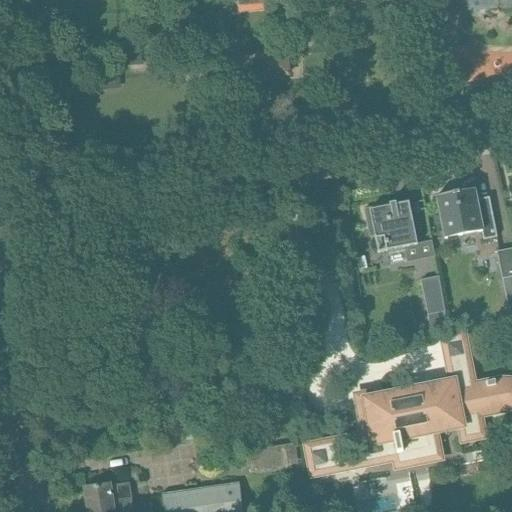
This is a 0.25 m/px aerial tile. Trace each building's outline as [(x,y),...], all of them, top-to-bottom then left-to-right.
[(263,0),(239,0),(238,0),(239,14),(265,12),(263,0)] [(285,55),(267,56),(268,74),(286,74),(285,55)] [(468,191),(436,197),(445,239),(481,232),(483,241),(497,238),(489,198),(476,200),(474,189),(468,191)] [(367,208),(363,209),(365,217),(369,238),(374,237),(375,240),(383,238),(384,243),(386,252),(403,248),(417,246),(416,238),(409,202),(396,205),(396,203),(367,208)] [(511,249),(496,253),(502,280),(511,278),(511,249)] [(438,277),(420,281),(427,316),(445,312),(438,277)] [(446,338),(440,339),(441,345),(446,368),(471,363),(465,334),(459,335),(459,332),(446,334),(446,338)] [(254,351),(235,352),(235,367),(254,367),(254,351)] [(365,442),(360,443),(363,458),(368,458),(369,462),(396,457),(398,464),(438,456),(432,427),(438,425),(439,427),(449,425),(448,423),(455,422),(455,420),(502,411),(509,409),(511,407),(511,382),(503,381),(496,382),(496,381),(485,383),(485,384),(449,392),(449,390),(443,391),(442,388),(431,391),(431,393),(388,402),(387,399),(376,402),(377,404),(372,405),(375,417),(378,435),(364,438),(365,442)] [(151,405),(132,408),(134,422),(153,419),(151,405)] [(286,445),(244,452),(248,475),(291,469),(291,466),(302,464),(299,443),(286,445)] [(325,445),(308,449),(313,473),(330,470),(329,465),(331,465),(328,450),(326,450),(325,445)] [(366,511),(395,511),(394,480),(358,482),(359,511),(366,511)] [(105,486),(85,489),(88,511),(133,511),(132,499),(129,483),(109,487),(109,485),(105,486)] [(191,491),(163,495),(165,511),(241,511),(238,484),(191,491)]
